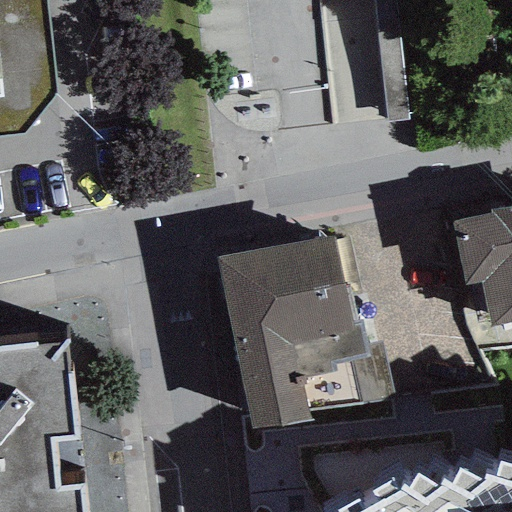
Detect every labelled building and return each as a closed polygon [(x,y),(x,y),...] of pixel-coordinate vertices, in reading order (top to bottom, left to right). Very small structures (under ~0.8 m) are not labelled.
[(490,211),(452,219),(465,281),(481,278),(490,322),(511,317),(511,200),(489,205),(490,211)] [(334,233),(215,255),(251,427),(309,419),(301,382),(306,381),(306,376),(333,368),(333,359),(351,356),(368,353),(365,342),(360,316),(352,318),(334,233)] [(0,511),(84,511),(81,480),(58,482),(53,433),(75,431),(66,337),(0,343),(0,511)] [(381,338),(365,342),(368,353),(351,356),(361,412),(364,411),(365,415),(395,406),(381,338)] [(511,364),(490,378),(492,383),(511,416),(511,364)] [(511,511),(511,416),(492,383),(486,386),(431,392),(499,511),(511,511)] [(251,427),(248,427),(260,485),(376,471),(365,415),(364,411),(361,412),(309,419),(251,427)]
